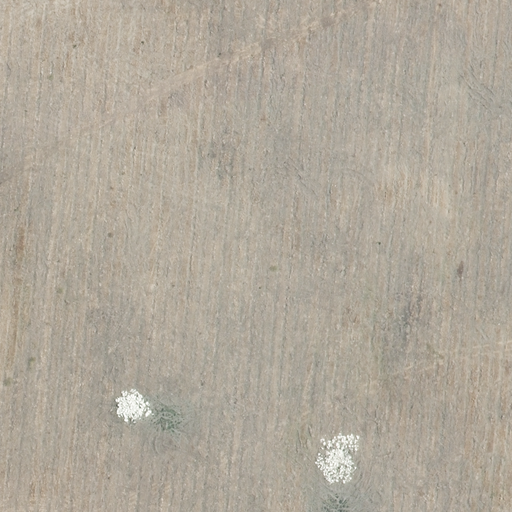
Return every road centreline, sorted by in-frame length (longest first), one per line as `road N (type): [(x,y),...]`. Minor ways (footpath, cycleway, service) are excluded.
road 1 (unknown): [(0,283),(46,284),(129,268),(454,0)]
road 2 (unknown): [(0,98),(323,511)]
road 3 (unknown): [(405,0),(511,134)]
